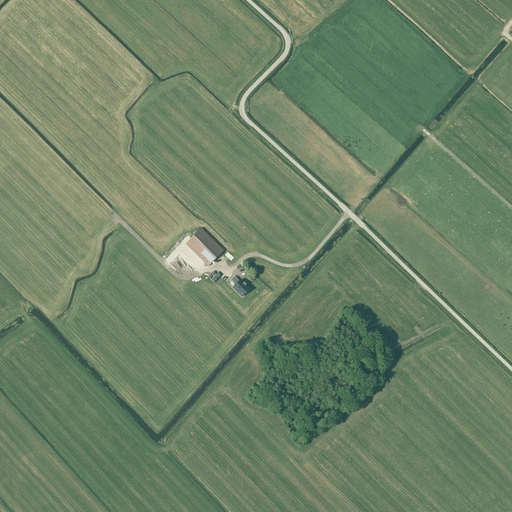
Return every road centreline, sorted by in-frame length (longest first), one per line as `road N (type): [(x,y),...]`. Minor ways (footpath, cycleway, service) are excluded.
road 1 (unclassified): [(349,212),(242,113),(245,94),(287,47),(282,31),(247,0)]
road 2 (unclassified): [(511,369),(349,212)]
road 3 (unclassified): [(239,262),(250,254),(287,266),(303,262),(349,212)]
